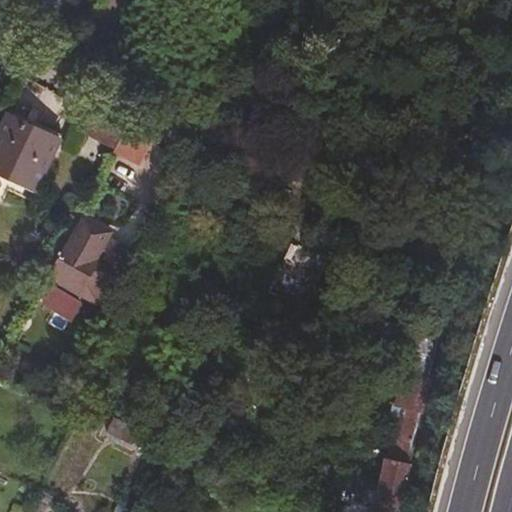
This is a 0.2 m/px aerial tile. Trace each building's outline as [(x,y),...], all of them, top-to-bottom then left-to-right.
[(33,0),(52,9),(57,0),(33,0)] [(473,175),(477,108),(463,106),(459,173),(473,175)] [(90,131),(113,143),(122,125),(92,110),(83,127),(90,131)] [(0,174),(31,190),(56,140),(4,115),(0,123),(0,174)] [(137,155),(145,137),(122,125),(113,143),(137,155)] [(126,245),(111,237),(107,247),(99,243),(107,227),(80,214),(66,244),(63,242),(48,273),(59,278),(57,282),(78,293),(81,290),(97,298),(114,266),(112,266),(114,261),(118,262),(126,245)] [(41,306),(69,323),(81,304),(53,287),(41,306)] [(88,347),(83,358),(94,363),(100,352),(88,347)] [(133,451),(141,437),(111,422),(104,437),(133,451)] [(399,511),(405,488),(418,435),(409,433),(400,467),(386,465),(381,490),(380,495),(364,492),(360,508),(373,511),(399,511)] [(126,479),(121,492),(132,497),(137,483),(126,479)]
